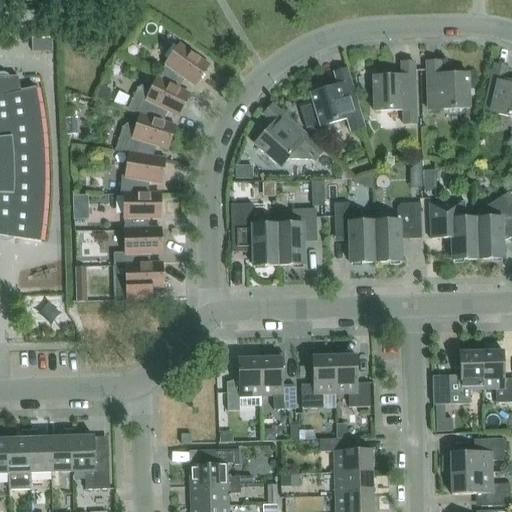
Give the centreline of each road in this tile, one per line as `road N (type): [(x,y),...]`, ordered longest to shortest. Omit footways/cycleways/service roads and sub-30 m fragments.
road 1 (residential): [(214,314),(211,165),(227,122),(263,75),(303,46),(340,33),(462,25),(511,32)]
road 2 (residential): [(416,511),(409,305)]
road 3 (residential): [(409,305),(214,314)]
road 4 (residential): [(134,385),(0,392)]
road 5 (residential): [(134,385),(143,511)]
